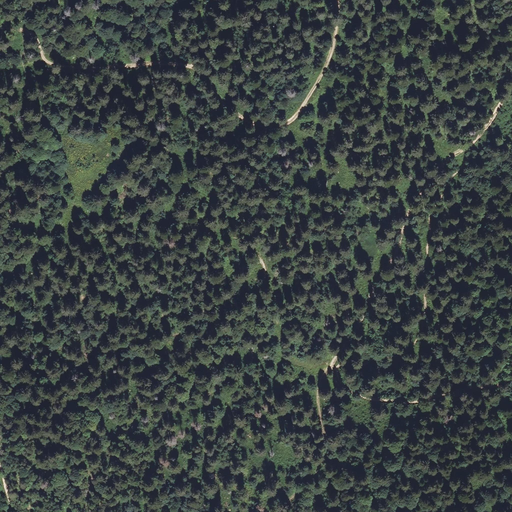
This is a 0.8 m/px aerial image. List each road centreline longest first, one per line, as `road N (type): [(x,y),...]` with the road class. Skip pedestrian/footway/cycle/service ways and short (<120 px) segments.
road 1 (track): [(0,25),(32,30),(47,60),(66,66),(192,66),(236,114),(271,126),(290,121),(321,75),(338,0)]
road 2 (track): [(339,366),(399,354),(416,338),(431,210),(475,141)]
road 3 (track): [(339,366),(408,208),(449,153),(475,141)]
road 4 (track): [(511,381),(413,401),(370,398),(338,381),(339,366)]
road 5 (track): [(282,511),(324,459),(317,387),(326,369),(339,366)]
